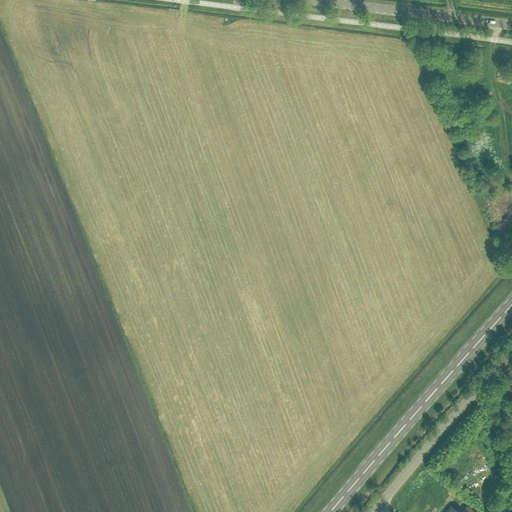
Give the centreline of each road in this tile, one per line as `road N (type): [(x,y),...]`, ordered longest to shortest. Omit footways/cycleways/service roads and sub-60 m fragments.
road 1 (primary): [(330,511),(511,303)]
road 2 (unclassified): [(373,511),(511,350)]
road 3 (tertiary): [(317,0),(511,24)]
